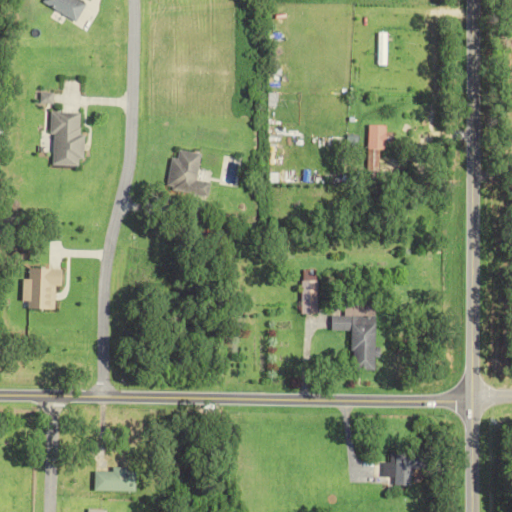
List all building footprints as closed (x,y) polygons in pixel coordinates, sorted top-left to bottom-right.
[(88,4),(80,0),(43,0),(43,2),(77,22),(88,4)] [(389,33),(380,33),(379,65),(388,65),(389,33)] [(54,103),(54,92),(41,91),(41,102),(54,103)] [(83,165),(84,134),(81,134),(81,111),(53,111),(52,164),(83,165)] [(369,147),(394,147),(394,132),(387,131),(387,124),(370,123),(369,147)] [(201,152),(179,149),(178,158),(171,156),(168,181),(196,184),(201,152)] [(57,285),(64,285),(65,268),(31,267),(30,278),(24,278),(23,307),(56,308),(57,285)] [(318,313),(318,269),(303,269),(303,313),(318,313)] [(353,369),(377,369),(377,356),(378,355),(377,305),(345,305),(345,315),(333,315),(333,330),(353,330),(353,369)] [(414,469),(428,471),(430,453),(392,449),(391,462),(384,462),(383,476),(396,478),(395,483),(412,485),(414,469)] [(95,490),(137,491),(137,472),(129,472),(129,467),(114,466),(114,471),(95,470),(95,490)]
